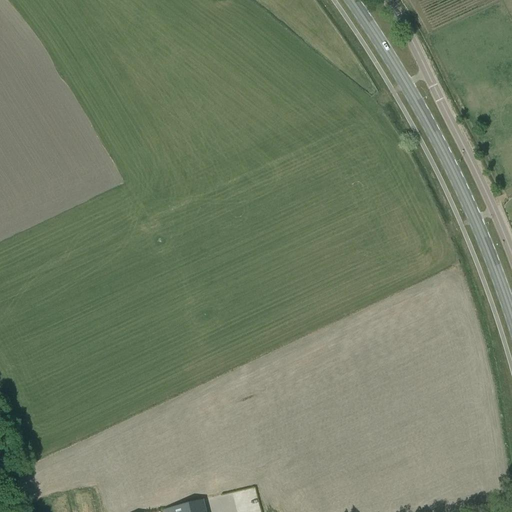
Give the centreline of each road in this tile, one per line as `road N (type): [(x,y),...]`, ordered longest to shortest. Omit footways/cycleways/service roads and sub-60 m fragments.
road 1 (primary): [(511,319),(461,189),(352,0)]
road 2 (unclassified): [(387,0),(511,258)]
